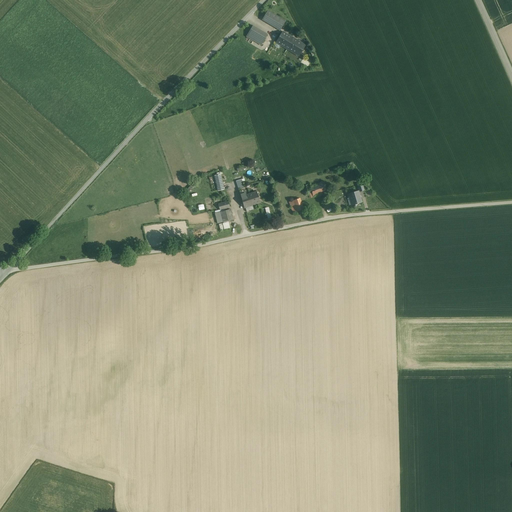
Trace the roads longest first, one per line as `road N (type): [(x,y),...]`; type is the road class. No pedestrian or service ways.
road 1 (unclassified): [(9,269),(185,248),(338,216),(511,202)]
road 2 (unclassified): [(9,269),(265,0)]
